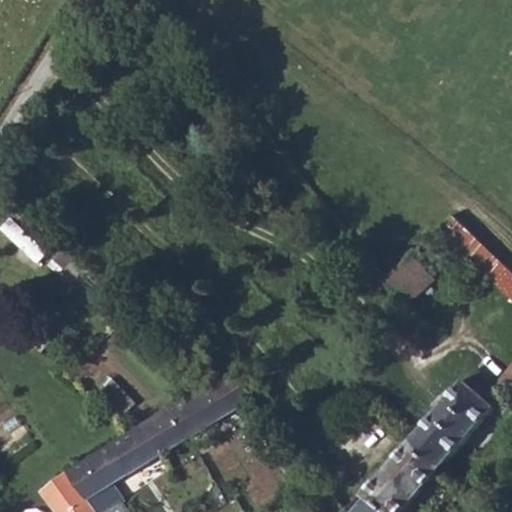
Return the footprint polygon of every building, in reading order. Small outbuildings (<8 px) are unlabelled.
[(14,216),(3,228),(42,261),(52,248),(14,216)] [(511,274),(455,221),(440,234),(511,298),(511,274)] [(411,303),(440,277),(417,251),(388,278),(411,303)] [(479,374),(415,445),(442,471),(506,401),(479,374)] [(132,435),(70,477),(95,511),(110,511),(116,508),(120,504),(110,491),(254,402),(237,376),(218,385),(156,419),(132,435)] [(415,445),(353,511),(404,511),(410,506),(442,471),(415,445)] [(95,511),(70,477),(43,496),(55,511),(95,511)]
